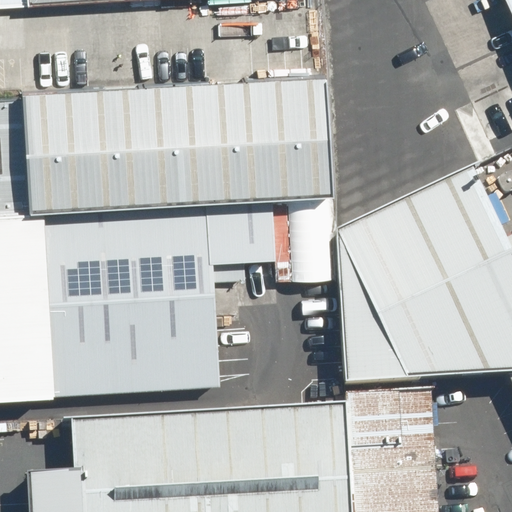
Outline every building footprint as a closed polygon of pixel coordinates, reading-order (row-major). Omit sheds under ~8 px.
[(511,0),(499,0),(511,25),(511,0)] [(327,69),(0,88),(0,206),(333,187),(327,69)] [(511,130),(511,94),(507,84),(465,104),(485,144),(511,130)] [(511,233),(503,238),(470,168),(335,231),(345,383),(495,379),(511,378),(511,233)] [(269,193),(0,208),(0,401),(220,389),(212,256),(273,253),(269,193)] [(511,413),(511,378),(495,379),(511,413)] [(437,511),(431,391),(344,396),(350,511),(437,511)] [(347,511),(341,406),(67,422),(72,511),(347,511)] [(39,481),(52,441),(32,434),(18,474),(39,481)]
